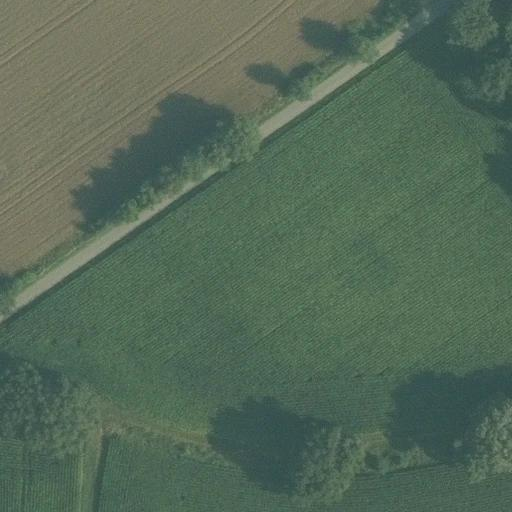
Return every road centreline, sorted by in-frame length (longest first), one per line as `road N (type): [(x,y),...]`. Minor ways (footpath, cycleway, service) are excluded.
road 1 (unclassified): [(0,317),(457,0)]
road 2 (track): [(0,388),(87,401),(223,449),(296,451),(511,419)]
